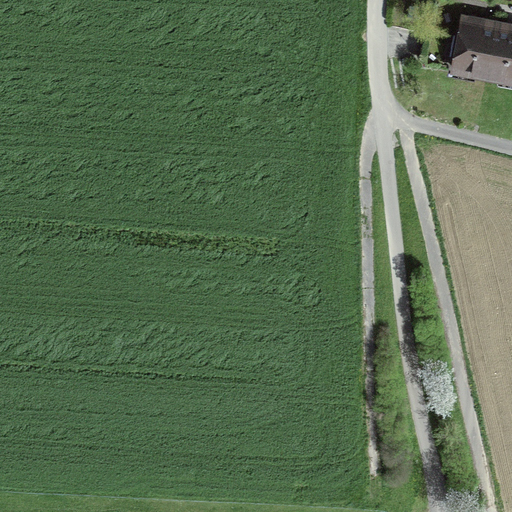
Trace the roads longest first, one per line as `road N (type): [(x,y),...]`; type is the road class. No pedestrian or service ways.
road 1 (residential): [(443,511),(407,351),(378,115)]
road 2 (track): [(491,511),(405,122)]
road 3 (track): [(375,493),(364,169),(378,115)]
road 4 (residential): [(511,148),(378,115)]
